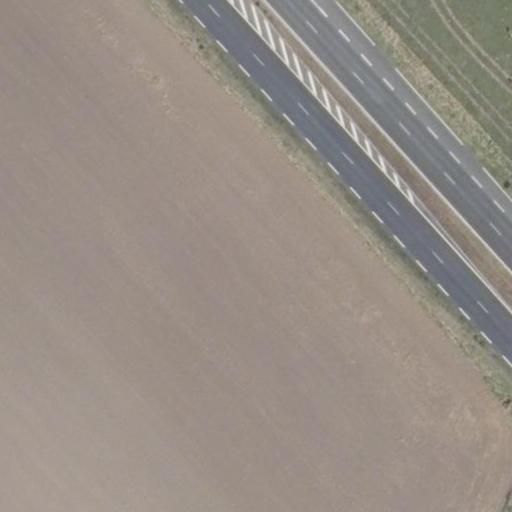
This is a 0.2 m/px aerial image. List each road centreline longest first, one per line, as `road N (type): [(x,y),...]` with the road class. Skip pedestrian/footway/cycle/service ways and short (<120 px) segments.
road 1 (primary): [(203,0),(511,338)]
road 2 (primary): [(511,244),(287,0)]
